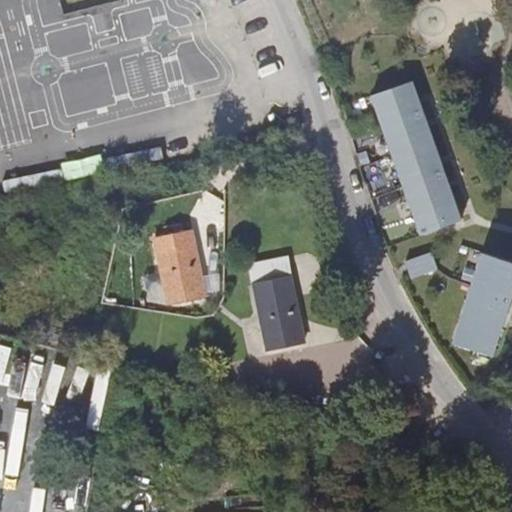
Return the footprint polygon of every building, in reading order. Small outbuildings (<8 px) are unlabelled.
[(462,219),(406,80),(366,96),(422,236),(462,219)] [(356,150),(377,142),(367,119),(347,127),(356,150)] [(377,207),(397,198),(389,178),(368,187),(377,207)] [(168,302),(206,294),(192,230),(155,237),(168,302)] [(456,342),(497,353),(511,300),(511,257),(484,249),(481,257),(480,257),(456,342)] [(406,261),(413,278),(439,267),(434,256),(435,255),(433,251),(422,256),(418,256),(406,261)] [(268,349),(305,340),(291,277),(254,284),(268,349)]
